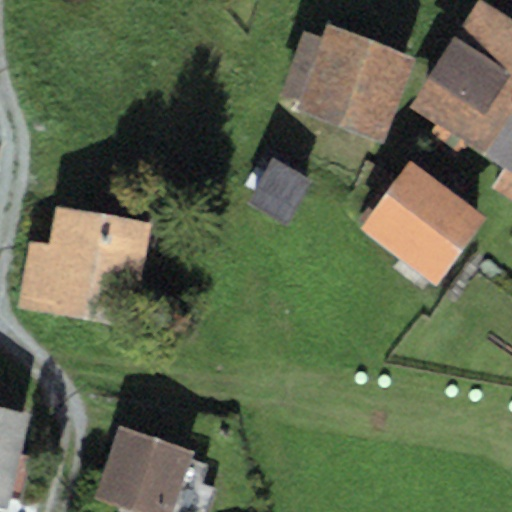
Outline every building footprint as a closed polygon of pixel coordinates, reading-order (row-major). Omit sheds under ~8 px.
[(485,156),(511,114),(511,21),(478,0),(477,0),(408,106),(485,156)] [(414,58),(326,25),(321,37),(303,31),(280,93),(299,100),(296,109),(382,141),(414,58)] [(511,114),(485,156),(505,168),(491,189),(511,203),(511,114)] [(311,180),(273,159),(248,202),(286,224),(311,180)] [(486,215),(409,160),(360,227),(436,283),(486,215)] [(50,243),(28,240),(18,311),(135,327),(150,221),(55,207),(50,243)] [(30,416),(0,408),(0,505),(6,507),(30,416)] [(170,511),(192,452),(120,427),(95,496),(139,511),(170,511)]
